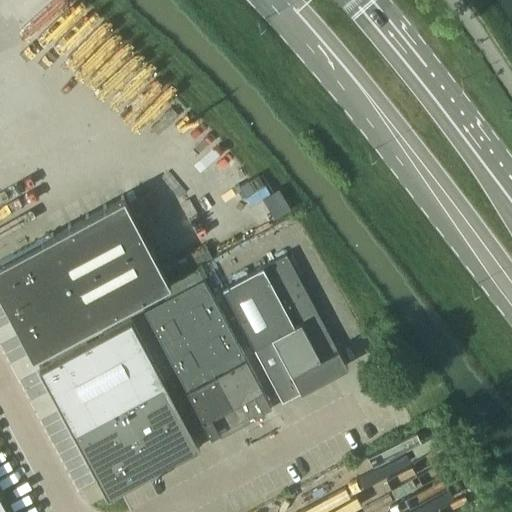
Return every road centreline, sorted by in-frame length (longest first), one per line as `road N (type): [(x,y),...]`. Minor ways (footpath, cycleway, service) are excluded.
road 1 (secondary): [(266,0),(511,310)]
road 2 (unclassified): [(158,511),(377,392)]
road 3 (secondary): [(511,178),(364,0)]
road 4 (unclassified): [(0,378),(72,511)]
